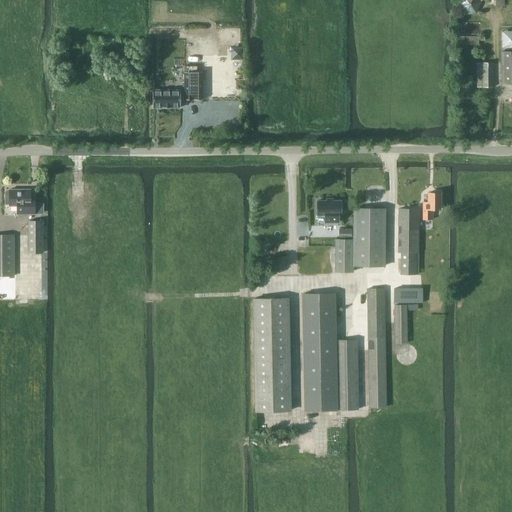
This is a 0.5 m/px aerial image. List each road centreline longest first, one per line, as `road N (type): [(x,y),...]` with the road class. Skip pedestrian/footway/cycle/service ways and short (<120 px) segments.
road 1 (unclassified): [(0,153),(511,150)]
road 2 (unknown): [(296,149),(297,425)]
